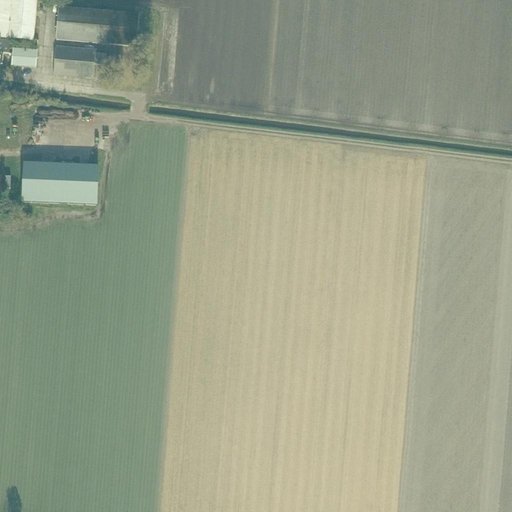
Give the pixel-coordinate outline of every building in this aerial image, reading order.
[(0,0),(0,39),(33,42),(37,0),(0,0)] [(136,47),(139,15),(59,9),(56,41),(136,47)] [(10,50),(10,42),(0,41),(0,65),(2,65),(3,54),(13,55),(12,66),(36,69),(37,52),(13,50),(13,51),(10,50)] [(93,79),(96,51),(56,48),(54,76),(93,79)] [(0,117),(28,120),(29,110),(0,106),(0,117)] [(24,164),(22,203),(96,206),(98,167),(24,164)]
